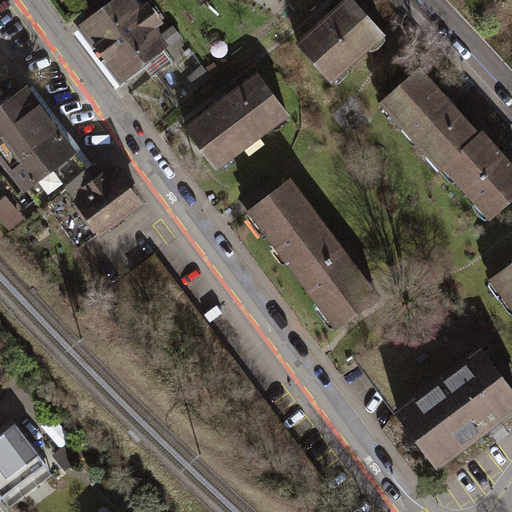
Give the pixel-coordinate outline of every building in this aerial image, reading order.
[(167,38),(138,0),(105,0),(77,20),(117,75),(167,38)] [(359,0),(337,0),(293,42),(329,82),(388,31),(359,0)] [(511,200),(511,165),(419,66),(379,106),(488,220),(511,200)] [(255,72),(183,126),(216,169),(289,118),(255,72)] [(26,81),(0,98),(0,152),(24,184),(39,174),(79,146),(68,134),(26,81)] [(100,176),(79,146),(39,174),(50,191),(67,179),(100,229),(143,199),(119,163),(100,176)] [(377,297),(291,179),(243,210),(333,330),(377,297)] [(157,255),(133,272),(240,417),(245,412),(300,482),(314,471),(157,255)] [(511,259),(486,280),(511,313),(511,259)] [(511,410),(511,389),(480,345),(394,410),(436,469),(479,436),(511,410)] [(16,422),(0,434),(0,492),(11,507),(62,469),(39,438),(33,443),(16,422)]
